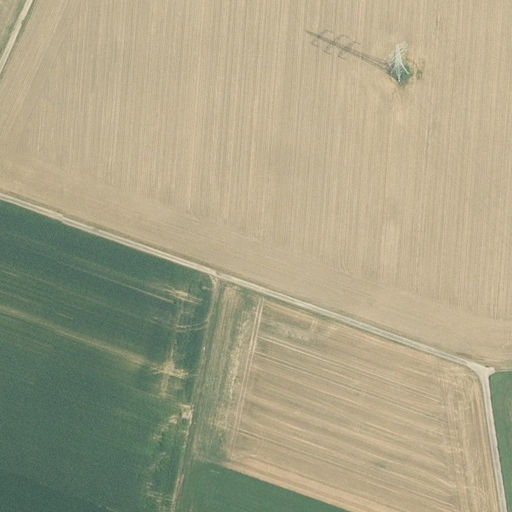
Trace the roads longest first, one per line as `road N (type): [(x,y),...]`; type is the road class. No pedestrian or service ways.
road 1 (track): [(480,379),(0,207)]
road 2 (track): [(222,286),(177,511)]
road 3 (track): [(480,379),(502,511)]
